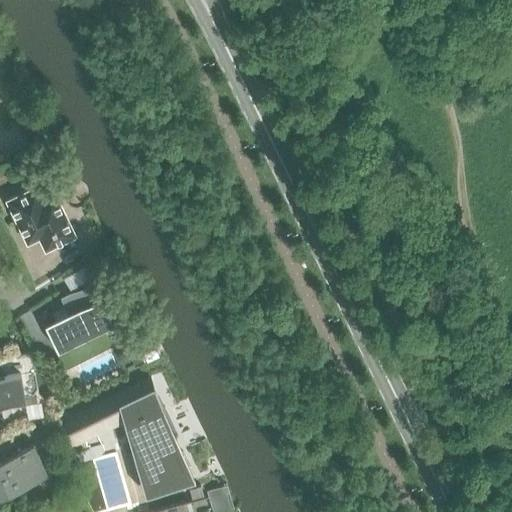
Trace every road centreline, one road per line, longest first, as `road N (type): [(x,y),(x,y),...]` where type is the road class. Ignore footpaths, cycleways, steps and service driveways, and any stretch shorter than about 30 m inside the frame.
road 1 (unknown): [(484,511),(240,0)]
road 2 (tertiary): [(233,63),(451,511)]
